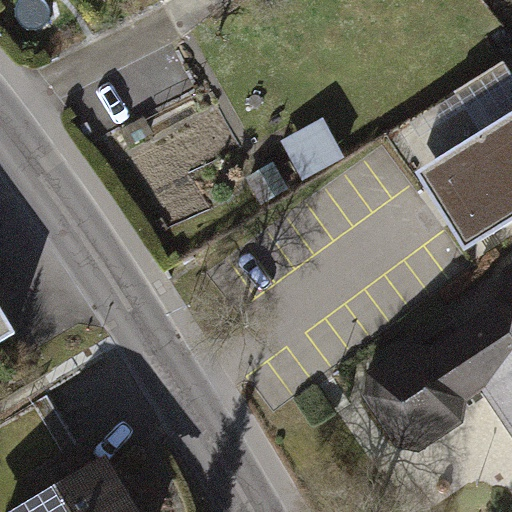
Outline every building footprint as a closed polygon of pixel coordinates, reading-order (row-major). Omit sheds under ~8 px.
[(511,120),(418,179),(465,255),(511,226),(511,120)] [(293,150),(307,185),(333,174),(320,140),(293,150)] [(511,267),(504,272),(498,307),(434,350),(411,346),(369,373),(365,396),(398,446),(419,450),(464,421),(467,402),(484,390),(511,431),(511,267)] [(0,322),(0,346),(10,340),(0,322)] [(24,511),(132,511),(106,466),(88,476),(75,452),(24,481),(38,505),(24,511)]
